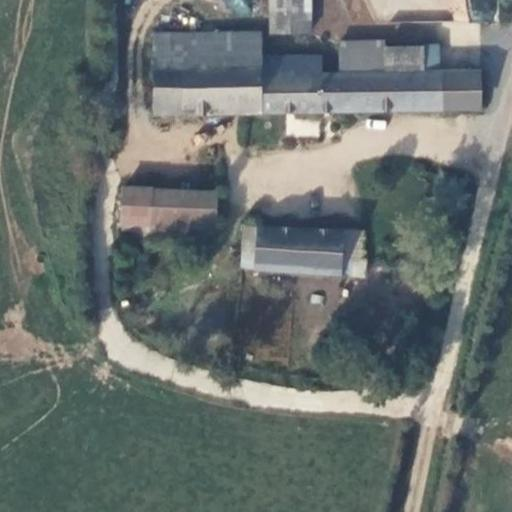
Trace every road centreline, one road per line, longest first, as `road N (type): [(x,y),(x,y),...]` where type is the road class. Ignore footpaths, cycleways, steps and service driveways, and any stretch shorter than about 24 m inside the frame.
road 1 (unknown): [(491,131),(399,151),(145,146),(105,173),(95,201),(90,247),(108,318),(153,361),(193,379),(430,430)]
road 2 (track): [(484,172),(413,511)]
road 3 (unclassified): [(511,10),(484,172)]
